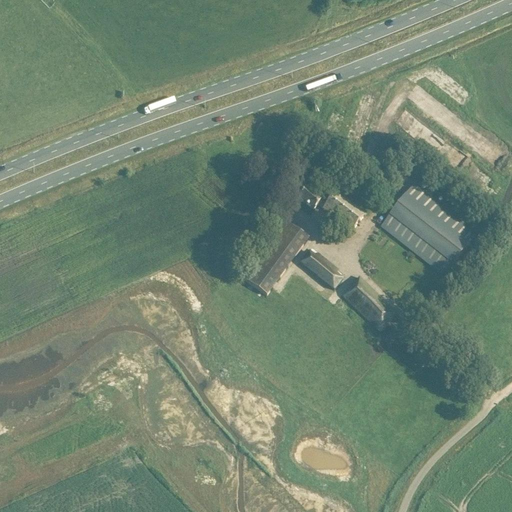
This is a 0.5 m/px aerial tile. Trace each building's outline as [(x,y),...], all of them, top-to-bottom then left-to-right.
[(414,185),(387,220),(381,228),(444,277),(477,235),(414,185)] [(313,211),(318,205),(352,232),(366,214),(338,192),(328,204),(307,188),(298,199),(313,211)] [(267,297),(272,289),(309,239),(286,222),(244,280),(267,297)] [(303,252),(297,260),(334,291),(343,280),(309,253),(308,255),(303,252)] [(343,297),(380,333),(390,323),(397,316),(360,279),(353,286),(343,297)]
